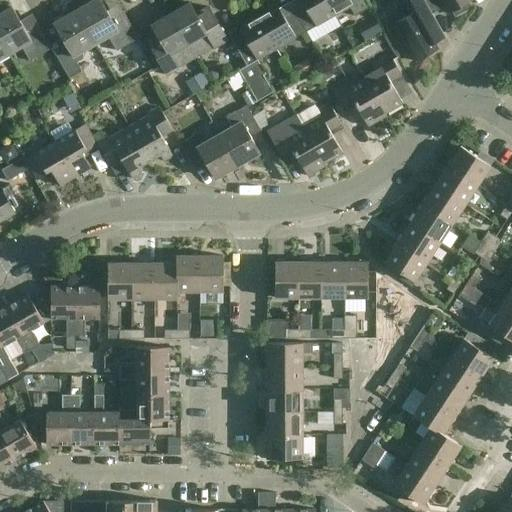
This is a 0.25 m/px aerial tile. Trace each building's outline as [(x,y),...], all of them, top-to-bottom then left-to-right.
[(96,0),(77,11),(96,44),(109,37),(117,52),(139,39),(124,13),(112,20),(100,0),(96,0)] [(300,0),(304,6),(294,12),(306,33),(336,16),(326,0),(300,0)] [(369,6),(365,0),(326,0),(336,16),(355,5),(359,12),(369,6)] [(446,38),(435,18),(432,13),(424,0),(399,0),(398,1),(398,2),(400,2),(408,17),(395,24),(397,28),(417,62),(439,50),(436,44),(446,38)] [(424,0),(432,13),(445,6),(449,13),(471,0),(424,0)] [(190,3),(171,14),(196,58),(214,47),(215,49),(228,41),(208,7),(196,14),(190,3)] [(276,4),(257,16),(277,50),(306,33),(294,12),(284,18),(276,4)] [(0,15),(0,38),(9,54),(22,47),(30,62),(52,49),(49,43),(37,23),(25,30),(12,8),(0,15)] [(82,55),(82,52),(96,44),(77,11),(54,24),(62,38),(59,40),(58,37),(49,43),(52,49),(70,79),(82,72),(76,61),(82,58),(82,55)] [(152,25),(158,36),(148,42),(167,76),(179,69),(178,68),(196,58),(171,14),(152,25)] [(258,61),(277,50),(257,16),(238,27),(245,40),(235,46),(247,67),(240,71),(257,100),(272,91),(262,74),(265,72),(258,61)] [(0,59),(9,54),(0,38),(0,59)] [(359,70),(386,117),(387,117),(386,114),(403,104),(390,82),(402,75),(389,53),(370,64),(374,72),(365,78),(360,70),(359,70)] [(386,117),(359,70),(364,78),(354,84),(349,76),(330,87),(343,109),(354,103),(368,127),(371,126),(369,124),(384,115),(386,117)] [(304,128),(325,164),(326,166),(327,166),(325,164),(343,153),(330,131),(341,125),(329,102),(317,109),(315,104),(296,115),(303,128),(304,128)] [(220,135),(238,166),(260,153),(251,137),(261,131),(247,106),(227,117),(233,128),(220,135)] [(149,116),(130,127),(150,162),(160,156),(164,162),(173,156),(162,137),(173,131),(160,108),(149,114),(149,116)] [(85,125),(55,142),(76,177),(91,168),(83,155),(97,147),(85,125)] [(326,167),(326,166),(325,164),(304,128),(303,128),(293,134),(289,125),(269,137),(282,159),(294,152),(308,177),(310,176),(309,173),(324,164),(326,167)] [(150,162),(130,127),(110,139),(109,137),(98,144),(111,167),(122,160),(133,180),(142,174),(139,168),(150,162)] [(238,166),(220,135),(207,143),(201,132),(181,144),(195,169),(206,163),(215,179),(238,166)] [(76,177),(55,142),(26,159),(38,181),(53,173),(60,186),(76,177)] [(448,166),(478,186),(491,166),(461,147),(448,166)] [(30,169),(23,158),(2,170),(8,182),(30,169)] [(448,166),(435,185),(465,205),(478,186),(448,166)] [(15,192),(11,184),(0,190),(0,221),(15,213),(7,198),(15,192)] [(452,224),(465,205),(435,185),(423,204),(452,224)] [(423,204),(410,223),(440,243),(452,224),(423,204)] [(507,220),(511,212),(511,208),(507,205),(500,216),(507,220)] [(410,223),(397,242),(427,262),(440,243),(410,223)] [(488,232),(481,243),(488,247),(495,237),(488,232)] [(502,241),(495,237),(488,247),(495,252),(502,241)] [(427,262),(397,242),(384,262),(414,281),(427,262)] [(481,258),(488,247),(481,243),(474,253),(481,258)] [(488,247),(481,258),(488,263),(495,252),(488,247)] [(199,292),(199,256),(176,256),(176,263),(177,263),(177,292),(199,292)] [(199,256),(199,292),(223,292),(223,256),(199,256)] [(275,298),(298,298),(298,262),(275,262),(275,298)] [(321,262),(298,262),(298,298),(321,298),(321,262)] [(344,262),(321,262),(321,298),(344,298),(344,262)] [(367,262),(344,262),(344,298),(367,298),(367,262)] [(131,263),(108,263),(108,299),(131,299),(131,263)] [(154,299),(154,263),(131,263),(131,299),(154,299)] [(176,263),(154,263),(154,299),(177,299),(177,292),(177,263),(176,263)] [(453,279),(460,284),(467,273),(460,268),(453,279)] [(467,283),(474,288),(481,277),(474,273),(467,283)] [(453,294),(460,284),(453,279),(446,289),(453,294)] [(467,298),(474,288),(467,283),(460,294),(467,298)] [(75,336),(75,286),(50,286),(50,318),(66,319),(66,336),(75,336)] [(100,286),(75,286),(75,336),(84,336),(84,319),(99,319),(100,286)] [(511,289),(501,306),(511,312),(511,289)] [(42,299),(33,304),(28,295),(6,307),(31,350),(39,345),(30,330),(44,323),(40,317),(50,312),(42,299)] [(511,312),(501,306),(488,325),(511,340),(511,312)] [(6,307),(0,310),(0,343),(2,347),(15,339),(23,354),(31,350),(6,307)] [(344,338),(356,338),(356,315),(345,315),(345,330),(344,330),(344,338)] [(267,338),(298,338),(298,330),(287,330),(287,319),(267,319),(267,338)] [(232,339),(232,326),(223,326),(223,339),(232,339)] [(431,330),(424,326),(417,336),(424,341),(431,330)] [(119,339),(131,339),(131,330),(119,330),(119,339)] [(131,339),(144,339),(144,330),(131,330),(131,339)] [(164,339),(177,339),(177,330),(164,330),(164,339)] [(177,339),(189,339),(189,330),(177,330),(177,339)] [(298,338),(311,338),(311,330),(298,330),(298,338)] [(331,338),(344,338),(344,330),(331,330),(331,338)] [(417,351),(424,341),(417,336),(410,347),(417,351)] [(451,356),(450,358),(480,378),(493,358),(462,337),(460,336),(458,336),(456,336),(455,336),(453,336),(451,337),(450,338),(448,339),(447,341),(446,342),(446,344),(445,346),(445,348),(446,349),(446,351),(447,353),(448,354),(450,355),(451,356)] [(2,347),(0,343),(0,361),(3,366),(1,367),(7,379),(18,373),(2,347)] [(302,367),(302,343),(266,343),(266,367),(302,367)] [(136,347),(136,363),(119,363),(119,372),(169,372),(168,347),(136,347)] [(342,367),(342,354),(333,354),(333,367),(342,367)] [(450,358),(438,377),(468,397),(480,378),(450,358)] [(392,374),(399,379),(406,368),(399,364),(392,374)] [(266,390),(302,389),(302,367),(266,367),(266,390)] [(342,367),(333,367),(333,379),(342,379),(342,367)] [(169,372),(119,372),(119,381),(136,381),(136,396),(169,396),(169,372)] [(392,374),(385,385),(392,389),(399,379),(392,374)] [(438,377),(425,396),(455,416),(468,397),(438,377)] [(266,412),(302,412),(302,389),(266,390),(266,412)] [(71,445),(71,395),(62,395),(62,412),(46,412),(46,445),(71,445)] [(71,395),(71,445),(95,444),(95,412),(94,412),(79,412),(79,395),(71,395)] [(95,412),(95,444),(119,444),(119,419),(119,412),(118,412),(103,412),(103,395),(94,395),(94,412),(95,412)] [(169,396),(136,396),(136,411),(118,411),(118,412),(119,412),(119,419),(136,419),(136,420),(150,420),(169,420),(169,396)] [(442,435),(443,434),(455,416),(425,396),(412,416),(430,427),(431,427),(442,435)] [(333,399),(333,412),(342,412),(342,399),(333,399)] [(267,435),(302,435),(302,412),(266,412),(267,435)] [(342,412),(333,412),(333,424),(342,424),(342,412)] [(385,424),(392,429),(399,418),(392,413),(385,424)] [(0,416),(0,433),(15,460),(36,448),(20,420),(7,428),(0,416)] [(119,419),(119,444),(150,444),(150,429),(169,429),(169,420),(150,420),(136,420),(136,419),(119,419)] [(385,439),(392,429),(385,424),(378,434),(385,439)] [(461,446),(443,434),(442,435),(431,427),(430,427),(418,446),(448,466),(461,446)] [(0,468),(15,460),(0,433),(0,468)] [(302,435),(267,435),(267,459),(302,459),(302,435)] [(342,448),(342,435),(333,435),(333,448),(342,448)] [(372,443),(365,454),(373,458),(380,448),(372,443)] [(418,446),(406,465),(436,485),(448,466),(418,446)] [(436,485),(406,465),(393,485),(423,504),(436,485)] [(258,510),(242,510),(241,511),(266,511),(266,492),(258,492),(258,510)] [(275,492),(266,492),(266,511),(290,511),(290,509),(275,509),(275,492)] [(511,511),(511,496),(500,511),(511,511)] [(63,511),(63,501),(43,501),(24,511),(63,511)] [(185,510),(185,511),(160,511),(160,501),(106,501),(104,501),(70,501),(70,511),(237,511),(238,510),(185,510)]
